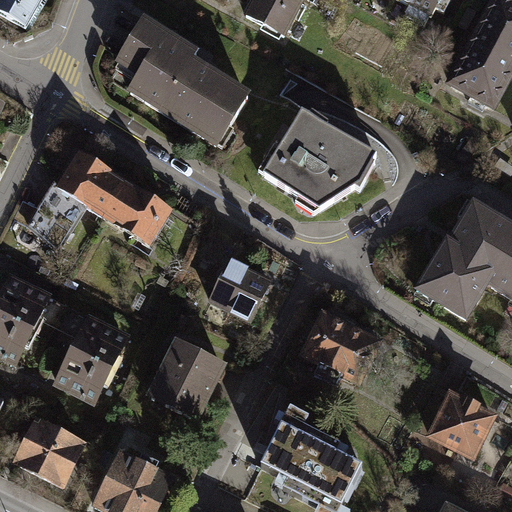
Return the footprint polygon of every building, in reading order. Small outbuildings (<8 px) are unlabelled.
[(0,0),(0,15),(29,33),(45,6),(42,5),(45,0),(0,0)] [(251,0),(242,17),(280,38),(298,5),(289,0),(251,0)] [(432,11),(440,16),(448,1),(446,0),(394,0),(407,7),(403,15),(422,26),(426,18),(428,19),(432,11)] [(511,70),(511,9),(494,0),(493,0),(447,86),(491,110),(511,70)] [(132,95),(216,148),(228,129),(231,131),(249,101),(193,65),(197,59),(146,27),(121,66),(142,79),(132,95)] [(0,127),(9,110),(0,105),(0,127)] [(265,177),(320,213),(362,186),(363,182),(366,183),(374,167),(372,165),(376,158),(326,130),(327,126),(312,118),(310,121),(302,118),(265,177)] [(87,209),(104,220),(123,190),(107,180),(109,175),(81,157),(60,190),(55,187),(29,229),(61,249),(87,209)] [(104,220),(149,248),(171,214),(142,195),(139,200),(123,190),(104,220)] [(511,299),(511,233),(474,210),(452,246),(448,244),(420,290),(469,320),(490,286),(511,299)] [(211,304),(252,324),(271,286),(230,266),(211,304)] [(39,319),(47,302),(10,284),(0,305),(0,356),(16,365),(39,319)] [(47,302),(39,319),(57,328),(67,308),(48,299),(47,302)] [(82,340),(90,324),(92,320),(67,308),(57,328),(82,340)] [(304,359),(359,387),(380,345),(352,331),(354,326),(348,323),(346,329),(324,318),(304,359)] [(90,324),(82,340),(59,388),(95,405),(126,342),(90,324)] [(153,400),(197,421),(222,368),(179,347),(153,400)] [(453,397),(431,438),(474,461),(495,421),(479,412),(481,408),(468,402),(467,405),(453,397)] [(46,411),(27,401),(23,410),(42,420),(46,411)] [(321,511),(352,511),(368,476),(349,468),(354,456),(311,438),(315,426),(294,417),(264,488),(321,511)] [(18,467),(63,489),(84,447),(38,425),(18,467)] [(96,510),(100,511),(158,511),(173,482),(120,457),(96,510)]
